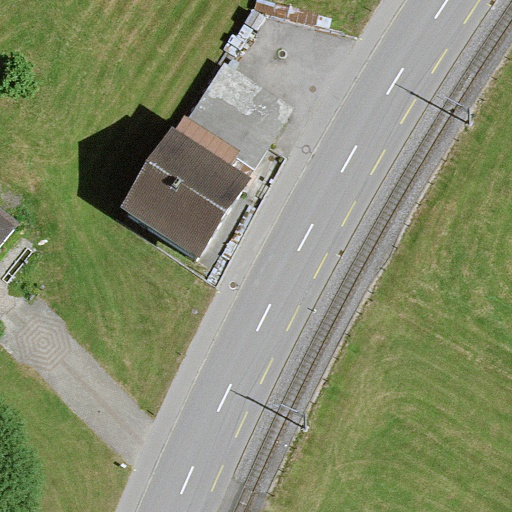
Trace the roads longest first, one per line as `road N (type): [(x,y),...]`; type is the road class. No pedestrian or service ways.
road 1 (secondary): [(178,511),(273,317),(459,0)]
road 2 (track): [(20,336),(143,450),(190,480)]
